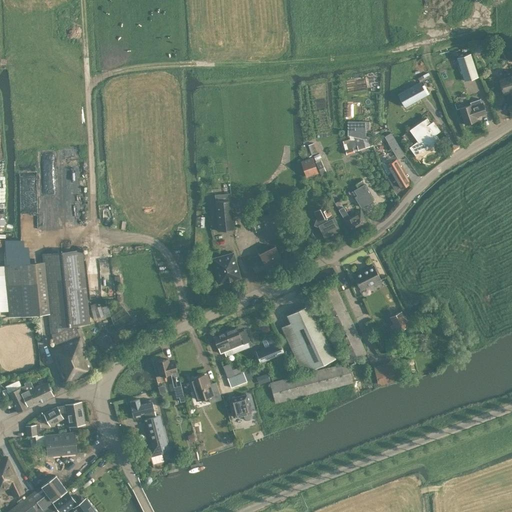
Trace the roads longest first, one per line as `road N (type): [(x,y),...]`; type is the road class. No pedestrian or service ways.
road 1 (tertiary): [(104,384),(124,356),(158,333),(371,235),(434,170),(511,120)]
road 2 (track): [(82,0),(88,84),(119,67),(380,51)]
road 3 (unclassified): [(235,511),(511,402)]
road 4 (track): [(189,321),(170,253),(153,239),(103,232),(94,223),(88,84)]
road 5 (tertiary): [(151,511),(110,434),(104,384)]
road 6 (track): [(380,51),(473,24),(483,0)]
